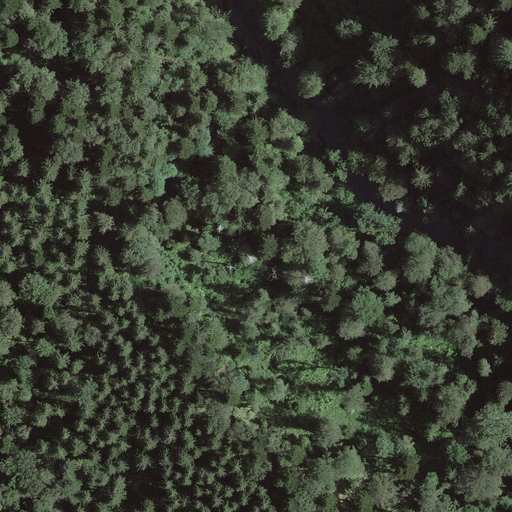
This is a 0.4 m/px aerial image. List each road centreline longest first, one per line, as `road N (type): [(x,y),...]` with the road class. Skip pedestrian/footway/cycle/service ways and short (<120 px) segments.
road 1 (track): [(92,237),(110,227),(137,233),(272,356),(438,445),(491,511)]
road 2 (track): [(60,511),(74,492),(92,426),(84,286),(92,237)]
road 3 (track): [(79,55),(92,237)]
road 4 (track): [(0,165),(33,63),(79,55)]
